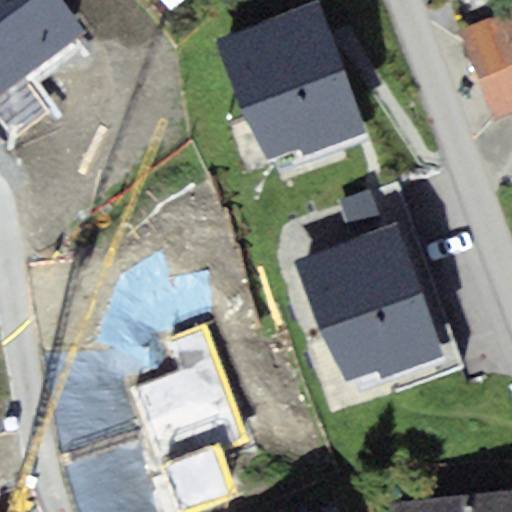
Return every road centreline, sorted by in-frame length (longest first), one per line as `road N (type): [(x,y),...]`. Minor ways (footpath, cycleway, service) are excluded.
road 1 (residential): [(511,265),(401,0)]
road 2 (residential): [(64,511),(0,258)]
